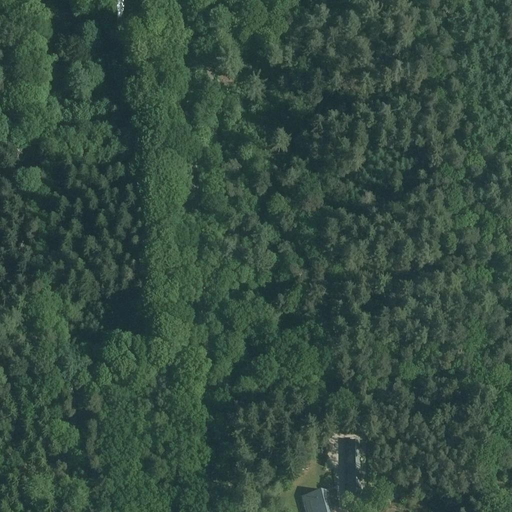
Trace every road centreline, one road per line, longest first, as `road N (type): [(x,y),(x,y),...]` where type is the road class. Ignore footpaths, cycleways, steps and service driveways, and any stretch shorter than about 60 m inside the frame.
road 1 (secondary): [(211,511),(178,0)]
road 2 (track): [(470,394),(415,0)]
road 3 (track): [(511,390),(205,419)]
road 4 (track): [(96,32),(112,91),(185,99)]
